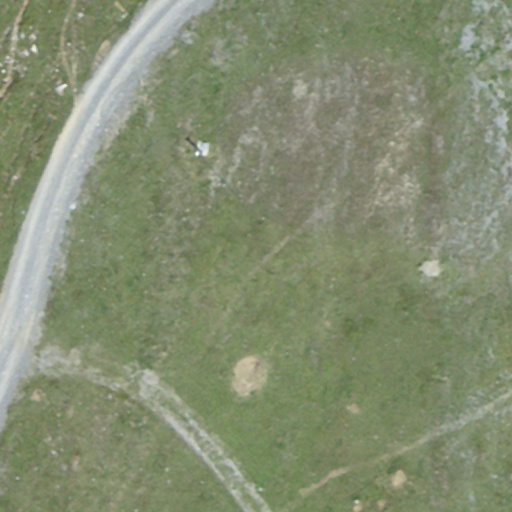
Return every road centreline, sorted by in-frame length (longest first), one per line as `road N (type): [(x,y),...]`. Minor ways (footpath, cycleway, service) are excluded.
road 1 (track): [(0,403),(106,118),(205,0)]
road 2 (track): [(258,511),(173,414),(88,375),(11,372)]
